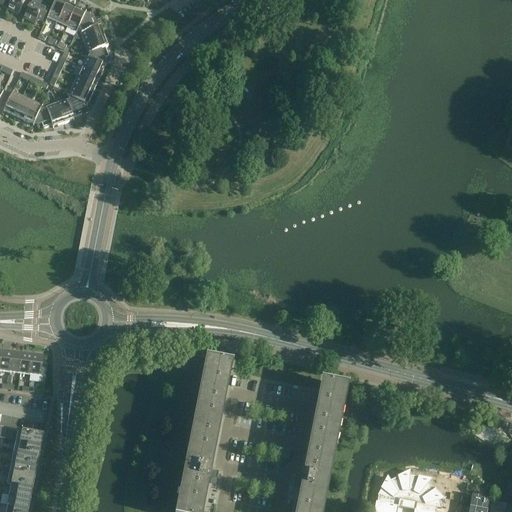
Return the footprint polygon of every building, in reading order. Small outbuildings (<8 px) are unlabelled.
[(11,0),(12,0),(7,11),(18,16),(22,7),(28,9),(31,2),(32,1),(32,0),(11,0)] [(28,9),(23,20),(34,25),(36,20),(42,23),(44,18),(49,7),(44,5),(44,4),(43,4),(34,0),(32,0),(32,1),(31,2),(28,9)] [(55,0),(46,20),(56,24),(57,25),(66,4),(56,0),(55,0)] [(66,4),(57,25),(66,29),(76,9),(75,9),(66,4)] [(76,9),(66,29),(67,29),(76,33),(77,32),(85,15),(85,14),(86,13),(85,13),(84,14),(81,12),(81,11),(76,9)] [(91,10),(88,16),(85,15),(86,13),(77,32),(81,34),(101,27),(100,26),(97,27),(93,15),(95,12),(91,10)] [(76,33),(74,38),(79,40),(81,39),(83,45),(104,38),(102,31),(101,32),(99,28),(101,27),(81,34),(77,32),(76,33)] [(83,52),(81,57),(85,59),(87,60),(90,54),(105,49),(108,48),(108,47),(106,48),(105,44),(106,43),(104,38),(83,45),(85,51),(83,52)] [(90,54),(87,60),(105,68),(105,67),(104,67),(106,64),(110,62),(105,49),(90,54)] [(85,59),(81,68),(101,77),(103,72),(102,71),(104,68),(105,68),(87,60),(85,59)] [(60,62),(57,69),(61,71),(65,64),(60,62)] [(76,77),(76,78),(96,88),(96,87),(101,78),(101,77),(81,68),(80,68),(76,77)] [(39,81),(32,78),(29,83),(36,86),(39,87),(41,83),(39,81)] [(96,88),(76,78),(71,88),(92,97),(96,88)] [(71,88),(67,97),(69,98),(86,106),(88,103),(89,103),(92,97),(71,88)] [(12,93),(3,113),(4,113),(13,118),(22,98),(12,93)] [(61,103),(56,105),(63,125),(69,123),(68,122),(72,121),(73,122),(74,122),(73,119),(72,119),(67,103),(69,98),(67,97),(63,95),(60,100),(61,103)] [(23,122),(32,102),(22,98),(13,118),(23,122)] [(73,119),(86,114),(85,110),(86,107),(87,107),(86,106),(69,98),(67,103),(72,119),(73,119)] [(32,102),(23,122),(29,125),(29,124),(33,125),(33,127),(41,108),(41,106),(32,102)] [(41,106),(41,108),(46,110),(53,129),(53,128),(57,126),(57,127),(63,125),(56,105),(50,107),(49,104),(46,103),(44,102),(42,105),(41,106)] [(46,110),(41,108),(33,127),(34,126),(37,127),(38,131),(52,127),(53,129),(46,110)] [(0,372),(10,374),(12,354),(2,353),(0,368),(0,372)] [(20,375),(22,354),(22,353),(22,355),(12,354),(10,374),(20,375)] [(30,376),(32,355),(22,354),(20,375),(30,376)] [(42,368),(43,356),(32,355),(30,376),(40,378),(46,378),(47,368),(42,368)] [(209,471),(229,366),(207,361),(177,511),(200,511),(206,483),(210,484),(216,479),(217,473),(209,471)] [(303,490),(298,511),(321,511),(346,388),(324,384),(305,478),(296,476),(295,482),(299,489),(303,490)] [(43,436),(18,431),(16,442),(41,447),(43,436)] [(41,447),(16,442),(13,453),(39,458),(41,447)] [(11,464),(15,465),(15,464),(37,468),(39,458),(13,453),(11,464)] [(15,464),(15,465),(13,474),(13,475),(35,479),(37,468),(15,464)] [(9,473),(7,485),(11,486),(11,485),(33,490),(35,479),(13,475),(13,474),(9,473)] [(435,511),(436,508),(440,509),(439,501),(442,500),(442,501),(443,500),(435,491),(435,490),(434,490),(428,484),(430,482),(430,481),(419,479),(419,478),(418,478),(409,477),(409,474),(409,473),(398,478),(398,477),(397,478),(389,482),(388,480),(388,479),(387,479),(381,489),(380,490),(381,490),(377,497),(378,497),(376,505),(375,505),(375,506),(374,511),(435,511)] [(9,496),(30,500),(33,490),(11,485),(11,486),(9,496)] [(30,500),(9,496),(7,506),(28,511),(30,500)]
